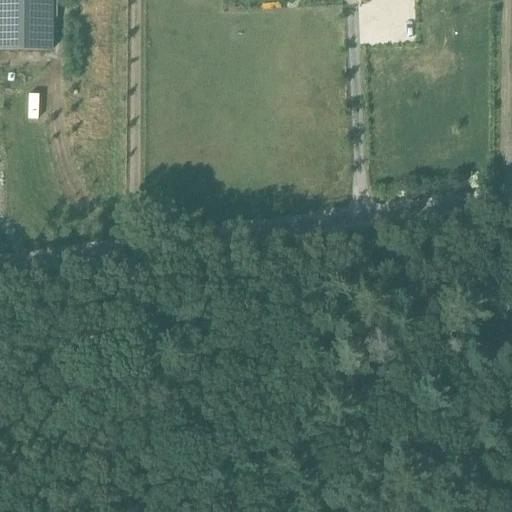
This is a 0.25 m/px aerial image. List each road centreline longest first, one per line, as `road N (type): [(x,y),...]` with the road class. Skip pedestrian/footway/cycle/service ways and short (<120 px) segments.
road 1 (track): [(0,370),(6,359),(156,311),(250,288),(384,278),(511,227)]
road 2 (unclassified): [(0,260),(511,193)]
road 3 (track): [(258,497),(248,227)]
